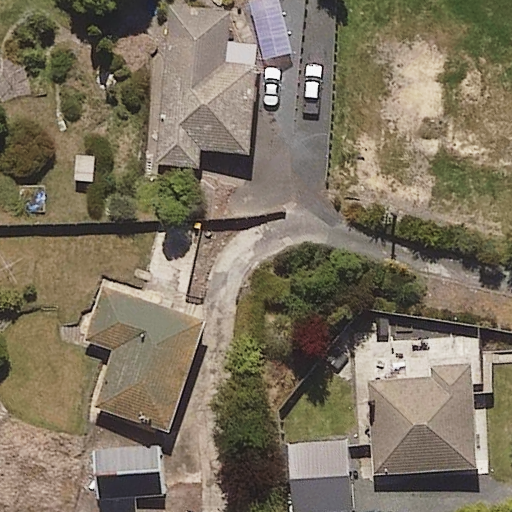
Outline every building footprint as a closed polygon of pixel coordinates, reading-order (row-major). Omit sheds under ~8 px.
[(227,42),(229,10),(167,6),(156,165),(199,168),(200,149),(249,152),(250,138),(287,141),(293,62),(257,60),(259,44),(227,42)] [(169,432),(204,322),(102,289),(86,340),(114,349),(95,408),(169,432)] [(476,470),(471,337),(400,340),(402,377),(370,378),(373,473),(476,470)] [(287,511),(342,511),(352,511),(348,440),(284,444),(287,511)] [(163,494),(160,447),(94,451),(97,511),(148,511),(148,495),(163,494)]
